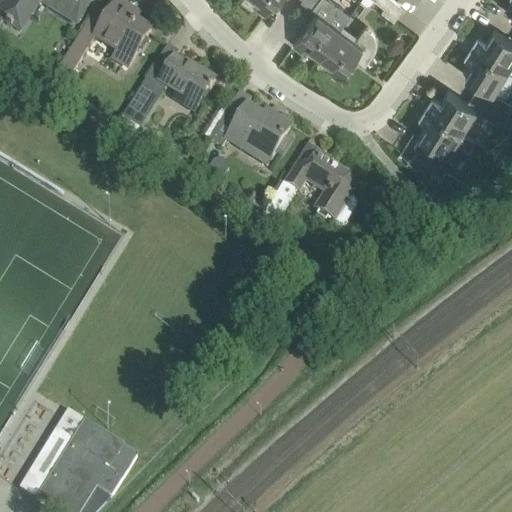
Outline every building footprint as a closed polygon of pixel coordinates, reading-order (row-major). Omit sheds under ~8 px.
[(73,29),(90,1),(89,0),(10,0),(0,16),(0,19),(20,32),(29,18),(38,24),(46,12),(73,29)] [(276,0),(252,0),(256,3),(254,6),(265,15),(276,0)] [(318,59),(340,30),(351,16),(329,0),(318,0),(311,9),(316,13),(293,45),(304,53),(306,50),(318,59)] [(403,7),(394,0),(373,0),(396,17),(403,7)] [(126,71),(151,31),(129,18),(133,12),(117,2),(107,18),(95,11),(58,70),(71,78),(88,51),(95,39),(115,51),(110,61),(126,71)] [(354,40),(340,30),(318,59),(329,67),(326,70),(338,78),(352,58),(364,67),(365,66),(363,65),(372,53),(375,45),(373,37),(368,31),(364,28),(366,27),(365,26),(354,40)] [(478,38),(471,49),(506,71),(510,65),(511,61),(511,41),(494,30),(486,42),(478,38)] [(472,64),(465,76),(492,93),(506,71),(471,49),(465,59),(472,64)] [(197,75),(181,65),(173,60),(166,72),(155,66),(124,115),(138,124),(156,96),(159,98),(166,88),(197,108),(208,92),(209,93),(212,89),(210,88),(215,81),(199,71),(197,75)] [(433,99),(426,110),(461,131),(475,108),(448,91),(440,103),(433,99)] [(511,118),(511,104),(509,103),(503,112),(511,118)] [(271,160),(290,128),(276,119),(273,124),(247,108),(239,120),(227,112),(209,141),(222,149),(231,136),(271,160)] [(461,131),(426,110),(419,120),(427,125),(413,146),(432,158),(437,149),(447,154),(454,142),(468,151),(475,140),(461,131)] [(509,132),(489,149),(496,154),(511,139),(511,118),(503,112),(496,124),(509,132)] [(283,184),(263,217),(274,223),(279,215),(282,216),(296,192),(299,194),(305,184),(324,196),(314,211),(335,224),(335,223),(338,226),(343,227),(346,224),(355,210),(356,205),(354,202),(350,199),(354,193),(350,177),(326,162),(310,165),(308,169),(297,162),(283,184)] [(423,187),(437,204),(455,188),(432,173),(423,187)] [(83,511),(96,490),(111,499),(137,457),(122,448),(123,446),(84,422),(36,500),(54,511),(83,511)]
